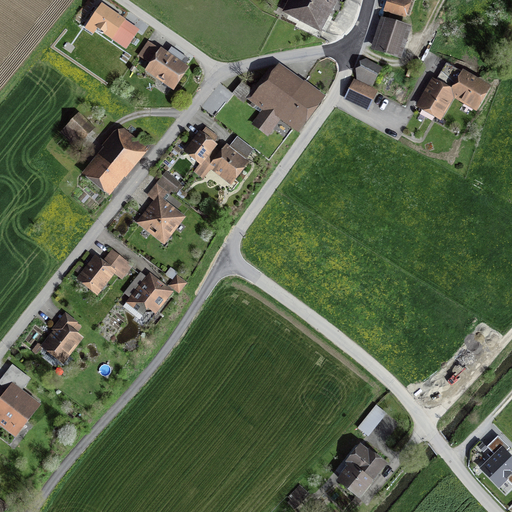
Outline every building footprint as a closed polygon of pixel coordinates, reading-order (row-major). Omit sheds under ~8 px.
[(328,4),(320,0),(293,0),(288,11),(316,26),(328,4)] [(408,1),(405,0),(390,0),(387,10),(403,16),(408,1)] [(122,20),(101,6),(91,22),(112,36),(122,20)] [(385,19),(373,53),(404,62),(413,28),(385,19)] [(189,68),(161,49),(145,71),(173,91),(189,68)] [(386,70),(366,61),(356,83),(376,91),(386,70)] [(329,100),(280,65),(252,104),(263,112),(253,126),(270,139),(282,122),(303,137),(329,100)] [(463,76),(452,95),(473,107),(484,88),(463,76)] [(376,91),(356,83),(347,102),(370,115),(380,93),(376,91)] [(254,91),(244,84),(236,95),(247,102),(254,91)] [(439,116),(452,95),(434,84),(420,105),(439,116)] [(96,130),(79,116),(62,135),(79,150),(96,130)] [(217,136),(206,128),(188,150),(202,161),(211,149),(215,145),(211,143),(217,136)] [(148,153),(120,132),(83,178),(110,200),(148,153)] [(239,140),(231,149),(249,163),(257,153),(239,140)] [(220,156),(211,149),(202,161),(194,171),(203,178),(213,166),(232,180),(245,163),(226,148),(220,156)] [(159,187),(170,195),(174,198),(182,188),(167,176),(159,187)] [(170,195),(159,187),(149,200),(155,205),(138,228),(166,249),(189,221),(164,202),(170,195)] [(98,258),(81,280),(98,292),(112,274),(121,281),(131,267),(113,253),(105,264),(98,258)] [(176,295),(150,276),(127,306),(145,319),(150,312),(158,318),(176,295)] [(188,287),(178,280),(171,290),(181,297),(188,287)] [(68,317),(45,347),(63,361),(81,337),(74,332),(79,326),(68,317)] [(29,379),(14,368),(2,383),(11,390),(0,403),(0,414),(18,429),(34,408),(17,395),(29,379)] [(388,410),(379,402),(356,427),(365,435),(388,410)] [(511,476),(511,460),(494,443),(478,460),(504,485),(511,476)] [(379,463),(362,449),(345,469),(350,473),(341,485),(353,495),(379,463)] [(301,499),(291,490),(281,500),(292,510),(301,499)]
